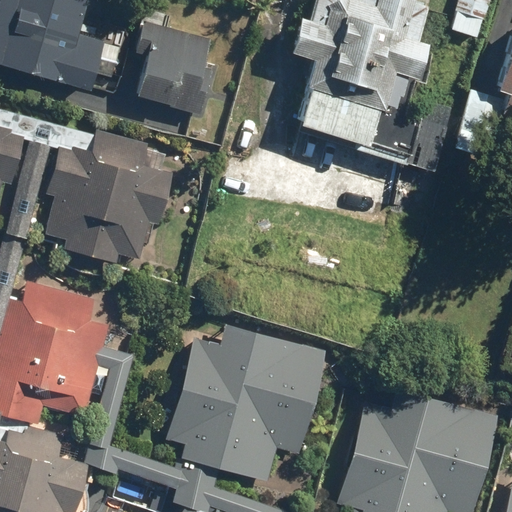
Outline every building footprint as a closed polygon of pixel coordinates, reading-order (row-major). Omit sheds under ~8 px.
[(0,0),(0,63),(87,89),(92,72),(107,76),(116,44),(76,32),(84,0),(10,0),(10,2),(0,0)] [(314,60),(284,157),(397,191),(408,156),(368,144),(378,109),(383,111),(395,71),(419,79),(430,45),(418,41),(429,7),(413,3),(413,0),(314,0),(308,20),(300,18),(290,53),(314,60)] [(459,0),(456,11),(484,19),(489,0),(459,0)] [(133,96),(196,114),(209,69),(201,66),(209,39),(139,19),(130,51),(145,55),(133,96)] [(511,51),(500,92),(508,94),(502,115),(511,117),(511,51)] [(452,147),(486,157),(504,99),(489,94),(470,88),(452,147)] [(0,180),(7,183),(21,129),(0,123),(0,180)] [(50,195),(40,232),(60,237),(58,246),(112,261),(115,253),(136,258),(146,221),(154,223),(169,170),(140,162),(146,141),(93,127),(87,148),(56,140),(42,192),(50,195)] [(1,294),(0,299),(0,412),(33,421),(38,403),(79,414),(104,322),(85,317),(90,298),(23,279),(18,298),(1,294)] [(189,336),(159,437),(180,442),(176,455),(262,480),(272,446),(294,453),(323,351),(221,321),(215,343),(189,336)] [(360,399),(331,500),(357,507),(355,511),(442,511),(444,510),(452,511),(466,511),(495,414),(393,384),(386,407),(360,399)] [(0,511),(59,511),(60,511),(64,511),(68,511),(83,460),(54,452),(60,431),(7,417),(1,438),(0,437),(0,511)] [(511,511),(511,475),(507,474),(496,511),(511,511)] [(228,511),(179,497),(167,511),(228,511)]
